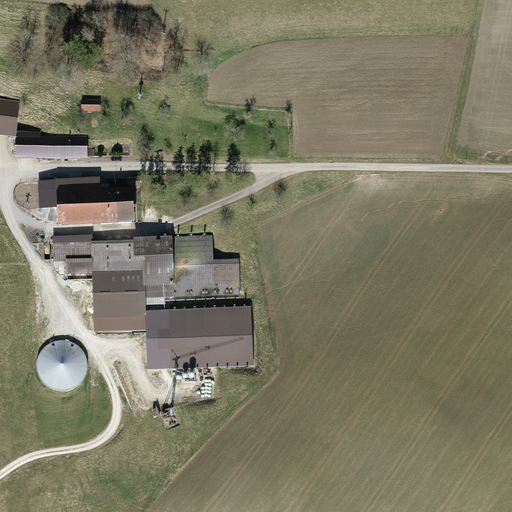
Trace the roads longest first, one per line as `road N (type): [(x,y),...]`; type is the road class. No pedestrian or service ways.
road 1 (track): [(0,183),(5,218),(115,384),(122,416),(107,438),(36,454),(0,473)]
road 2 (track): [(278,168),(176,218),(123,230),(15,232)]
